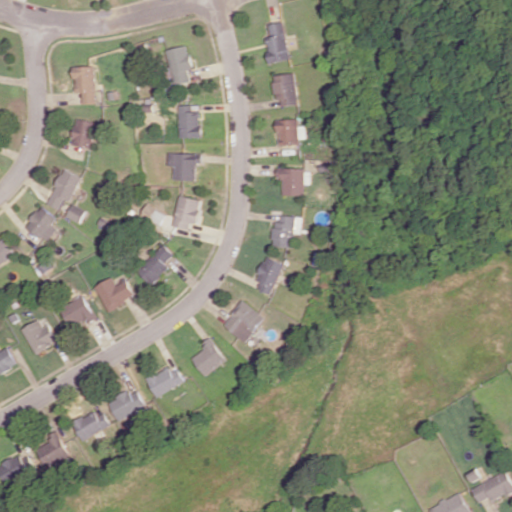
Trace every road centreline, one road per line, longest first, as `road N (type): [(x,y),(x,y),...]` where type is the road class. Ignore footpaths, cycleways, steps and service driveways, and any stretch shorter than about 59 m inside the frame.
road 1 (residential): [(0,422),(187,310),(227,258),(241,216),(243,130),(219,0)]
road 2 (residential): [(0,8),(86,24),(196,0)]
road 3 (residential): [(0,194),(33,148),(42,19)]
